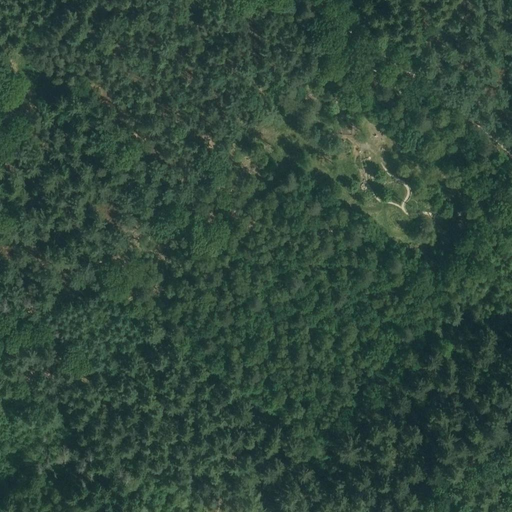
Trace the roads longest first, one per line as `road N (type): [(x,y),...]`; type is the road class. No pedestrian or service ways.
road 1 (track): [(294,511),(80,356),(0,208)]
road 2 (track): [(308,0),(441,92),(511,158)]
road 3 (track): [(340,21),(295,99),(275,104),(245,92),(246,0)]
